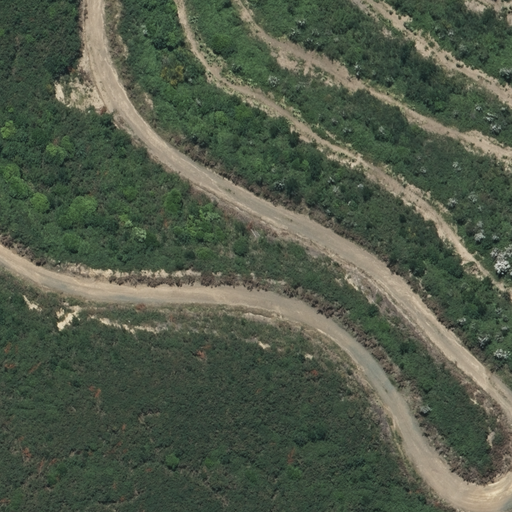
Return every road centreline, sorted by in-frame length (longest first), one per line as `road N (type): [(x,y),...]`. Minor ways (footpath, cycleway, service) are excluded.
road 1 (track): [(511,485),(473,501),(451,495),(388,384),(321,325),(181,288),(93,283),(0,247)]
road 2 (track): [(113,0),(113,58),(154,134),(410,293),(497,384),(511,412)]
